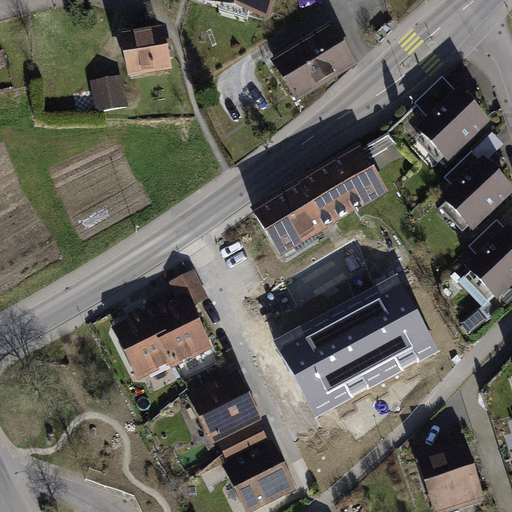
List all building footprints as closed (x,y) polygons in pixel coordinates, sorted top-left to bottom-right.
[(222,0),(267,12),(270,0),(222,0)] [(130,76),(168,69),(166,58),(173,57),(171,42),(163,43),(161,32),(123,39),(130,76)] [(351,65),(330,32),(276,66),(297,99),(351,65)] [(97,112),(127,107),(121,78),(92,83),(97,112)] [(446,160),(486,122),(460,95),(458,97),(442,81),(417,105),(433,121),(420,133),(446,160)] [(472,155),(483,166),(489,159),(503,146),(492,136),(472,155)] [(359,152),(289,195),(312,234),(383,191),(359,152)] [(471,229),(511,191),(492,171),(497,167),(489,159),(483,166),(472,155),(447,180),(457,190),(445,202),(471,229)] [(289,195),(256,215),(279,254),(280,254),(286,263),(318,243),(312,234),(289,195)] [(507,235),(497,224),(471,248),(482,259),(470,271),(496,298),(511,282),(511,235),(509,233),(507,235)] [(172,283),(182,304),(185,310),(203,301),(190,274),(172,283)] [(396,274),(272,343),(315,419),(439,350),(396,274)] [(182,304),(152,319),(172,360),(174,364),(204,349),(185,310),(182,304)] [(473,331),(484,321),(478,313),(466,323),(473,331)] [(172,360),(152,319),(150,315),(120,330),(142,375),(172,360)] [(236,378),(196,397),(217,439),(227,434),(234,448),(235,448),(241,444),(234,430),(256,419),(236,378)] [(140,419),(151,413),(144,400),(133,406),(140,419)] [(256,419),(234,430),(241,444),(263,433),(256,419)] [(241,444),(235,448),(242,462),(270,448),(263,433),(241,444)] [(424,457),(441,509),(479,498),(462,445),(424,457)] [(224,453),(251,508),(291,489),(270,448),(242,462),(235,448),(234,448),(224,453)]
